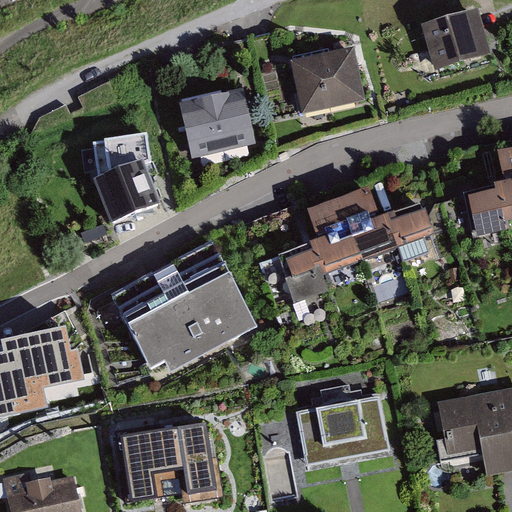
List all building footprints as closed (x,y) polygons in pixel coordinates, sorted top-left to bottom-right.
[(481,11),(426,27),(439,72),(492,57),(481,11)] [(356,47),(292,65),(302,114),(369,101),(356,47)] [(40,121),(28,142),(56,148),(124,113),(110,87),(82,101),(87,110),(72,118),(66,107),(40,121)] [(244,96),(184,107),(193,156),(254,144),(244,96)] [(98,148),(102,183),(149,163),(145,141),(98,148)] [(102,183),(94,187),(112,228),(158,209),(141,167),(102,183)] [(511,204),(483,210),(492,256),(511,251),(511,204)] [(439,228),(295,278),(311,322),(455,272),(439,228)] [(225,263),(127,312),(170,396),(268,347),(225,263)] [(77,334),(65,313),(1,348),(4,360),(0,360),(0,419),(49,408),(45,391),(85,381),(78,353),(71,354),(67,339),(77,334)] [(313,414),(298,417),(308,469),(388,454),(378,404),(363,407),(361,394),(350,396),(349,389),(321,394),(322,400),(311,402),(313,414)] [(511,396),(441,409),(447,443),(437,444),(441,464),(485,457),(489,477),(511,472),(511,396)] [(166,426),(112,435),(125,510),(160,505),(156,481),(182,477),(186,505),(224,498),(218,466),(209,468),(203,430),(167,436),(166,426)] [(29,479),(6,484),(11,511),(77,511),(72,485),(32,493),(29,479)]
